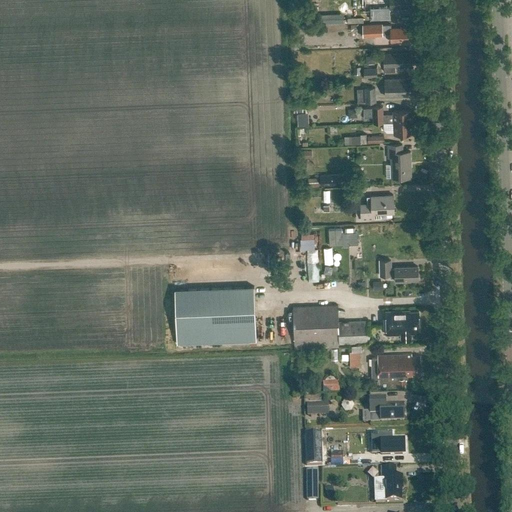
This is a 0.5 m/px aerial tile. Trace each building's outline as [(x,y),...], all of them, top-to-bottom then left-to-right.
[(365,0),(365,9),(390,9),(390,11),(399,10),(399,7),(414,6),(414,0),(365,0)] [(340,22),(340,13),(318,13),(318,22),(340,22)] [(362,36),(382,36),(382,35),(391,34),(391,42),(408,41),(408,27),(390,28),(390,25),(382,25),(382,24),(362,24),(362,36)] [(409,53),(384,54),(385,72),(395,72),(395,66),(409,65),(409,53)] [(364,77),(377,76),(376,66),(364,67),(364,77)] [(409,78),(385,79),(386,97),(410,96),(409,78)] [(376,88),(357,89),(357,103),(376,102),(376,88)] [(372,107),(364,107),(364,117),(373,116),(373,123),(394,122),(394,123),(411,122),(411,110),(393,111),(393,113),(384,113),(383,105),(372,106),(372,107)] [(359,106),(346,108),(347,117),(360,116),(359,106)] [(411,122),(394,123),(394,134),(412,134),(411,122)] [(402,144),(387,145),(388,159),(390,158),(391,178),(411,178),(410,152),(402,152),(402,144)] [(319,185),(319,177),(308,177),(309,186),(319,185)] [(374,215),(394,213),(394,196),(371,197),(371,205),(360,205),(361,221),(374,221),(374,215)] [(294,229),(287,229),(288,252),(295,252),(294,229)] [(297,233),(298,250),(312,249),(312,239),(319,239),(319,232),(297,233)] [(406,279),(418,279),(417,267),(396,268),(392,268),(391,259),(379,260),(379,275),(391,275),(391,277),(396,277),(396,281),(406,281),(406,279)] [(371,289),(380,288),(380,280),(370,281),(371,289)] [(177,344),(256,341),(254,286),(175,289),(177,343),(177,344)] [(338,305),(293,306),(294,348),(339,347),(339,343),(369,342),(368,321),(338,321),(338,305)] [(385,311),(386,335),(400,335),(400,339),(411,339),(411,334),(419,334),(418,311),(409,312),(409,311),(385,311)] [(351,365),(360,365),(360,351),(351,351),(351,365)] [(411,354),(377,356),(378,388),(398,387),(398,388),(405,388),(404,378),(412,377),(412,374),(421,374),(420,356),(411,356),(411,354)] [(340,392),(340,382),(324,383),(324,393),(340,392)] [(369,415),(380,414),(380,422),(404,421),(403,405),(385,405),(385,398),(369,399),(369,415)] [(328,404),(307,405),(308,417),(329,416),(328,404)] [(433,441),(432,427),(409,428),(410,443),(433,441)] [(390,431),(371,432),(371,446),(382,445),(382,451),(405,451),(405,436),(390,436),(390,431)] [(394,467),(381,468),(381,480),(383,480),(384,503),(401,502),(400,485),(402,484),(401,476),(395,476),(394,467)] [(318,470),(306,470),(307,501),(318,501),(318,470)]
